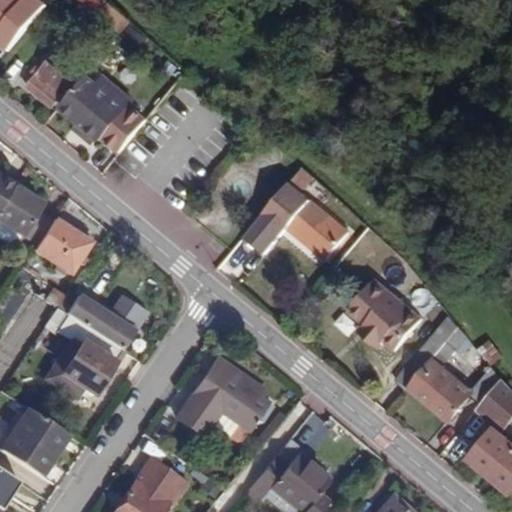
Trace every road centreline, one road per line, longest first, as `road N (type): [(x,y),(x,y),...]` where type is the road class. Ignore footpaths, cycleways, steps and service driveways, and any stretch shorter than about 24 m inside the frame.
road 1 (unclassified): [(213,294),(474,511)]
road 2 (unclassified): [(0,116),(213,294)]
road 3 (residential): [(66,511),(213,294)]
